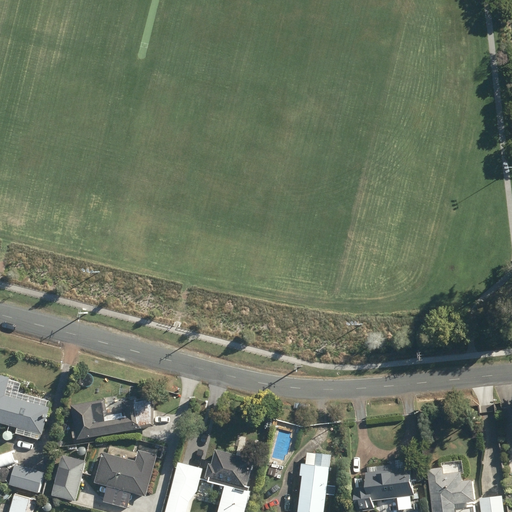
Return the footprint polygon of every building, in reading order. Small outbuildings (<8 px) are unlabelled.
[(0,373),(0,421),(21,428),(20,433),(35,437),(37,432),(46,434),(54,407),(50,406),(51,400),(17,391),(19,381),(13,379),(14,377),(0,373)] [(170,424),(162,455),(169,457),(177,426),(170,424)] [(112,485),(107,502),(130,508),(135,492),(150,496),(162,455),(159,454),(161,446),(145,441),(142,453),(110,444),(99,482),(112,485)] [(258,459),(220,449),(216,464),(213,463),(210,477),(251,488),(258,459)] [(0,455),(0,468),(17,462),(13,450),(0,455)] [(332,487),(335,455),(321,454),(319,465),(306,464),(305,475),(307,475),(303,511),(302,511),(328,511),(331,494),(335,494),(336,487),(332,487)] [(413,462),(385,465),(386,470),(371,472),(373,486),(359,488),(362,511),(378,509),(377,500),(420,495),(417,467),(414,467),(413,462)] [(82,473),(84,466),(74,464),(72,470),(62,468),(56,488),(78,493),(83,473),(82,473)] [(47,473),(18,465),(12,485),(41,493),(47,473)] [(460,511),(460,508),(473,507),(472,502),(481,501),(479,479),(468,480),(467,471),(449,473),(448,467),(432,469),(437,511),(460,511)] [(180,478),(172,505),(191,510),(198,483),(180,478)] [(17,494),(11,511),(35,511),(39,500),(17,494)] [(508,511),(507,496),(483,498),(484,511),(508,511)] [(93,505),(94,503),(77,498),(73,511),(98,511),(100,507),(93,505)]
